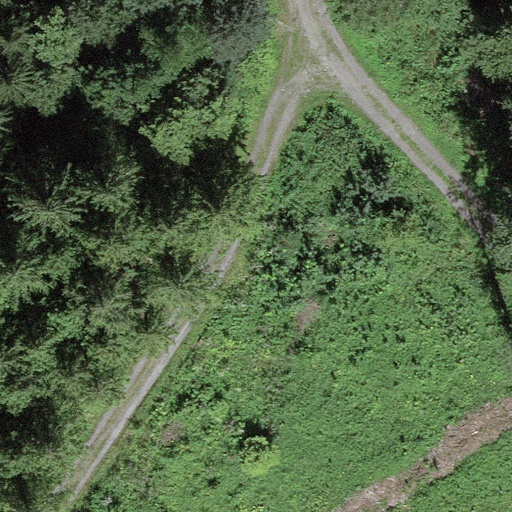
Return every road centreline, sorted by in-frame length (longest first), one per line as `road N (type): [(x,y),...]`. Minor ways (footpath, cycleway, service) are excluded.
road 1 (track): [(255,0),(173,289),(84,511)]
road 2 (track): [(511,247),(337,23)]
